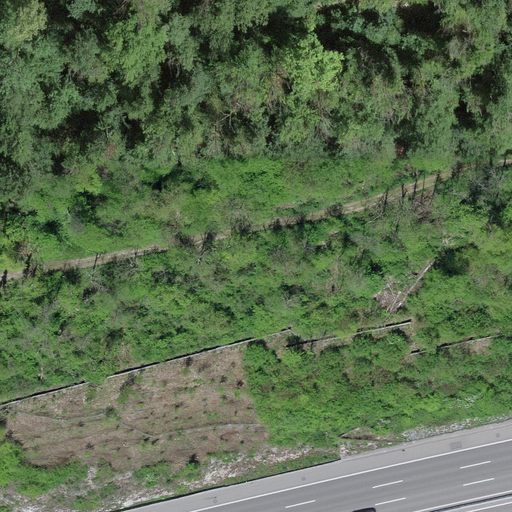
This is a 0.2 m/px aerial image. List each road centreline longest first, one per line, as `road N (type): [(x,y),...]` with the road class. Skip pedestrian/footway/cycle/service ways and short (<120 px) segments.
road 1 (track): [(0,276),(198,239),(511,156)]
road 2 (track): [(0,79),(343,0)]
road 3 (motorway): [(511,465),(303,511)]
